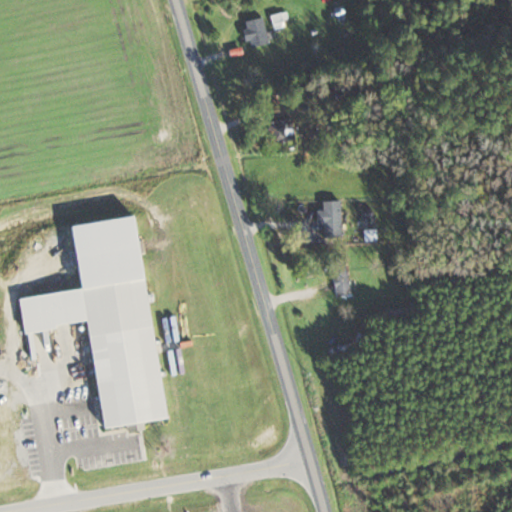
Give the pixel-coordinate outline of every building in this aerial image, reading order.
[(275,28),(292,23),(288,11),(272,16),(275,28)] [(249,47),(269,42),(263,17),(243,22),(249,47)] [(270,143),(297,139),(294,118),(267,121),(270,143)] [(325,224),(325,237),(342,238),(343,201),(324,200),(324,211),(318,211),(317,224),(325,224)] [(366,240),(379,240),(378,229),(366,229),(366,240)] [(352,294),(347,263),(332,266),(337,296),(352,294)] [(80,287),(101,427),(166,418),(145,277),(80,287)] [(165,310),(165,325),(177,325),(177,310),(165,310)]
